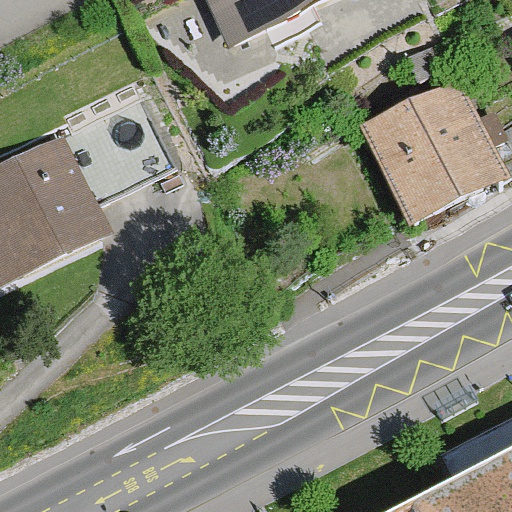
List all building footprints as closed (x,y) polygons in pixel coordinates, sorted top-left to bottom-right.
[(327,0),(208,0),(230,45),(327,0)] [(364,135),(411,227),(507,178),(460,86),(364,135)] [(62,135),(98,207),(178,167),(142,95),(62,135)] [(62,135),(0,165),(0,287),(111,232),(98,207),(62,135)] [(511,511),(511,461),(414,511),(511,511)]
